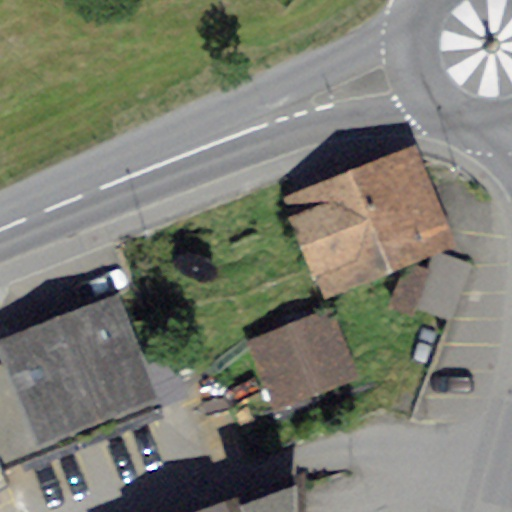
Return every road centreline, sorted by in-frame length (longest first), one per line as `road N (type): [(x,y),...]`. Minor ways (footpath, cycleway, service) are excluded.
road 1 (secondary): [(0,228),(407,66)]
road 2 (residential): [(511,462),(367,451),(160,511)]
road 3 (secondary): [(407,66),(425,102),(456,126),(511,130)]
